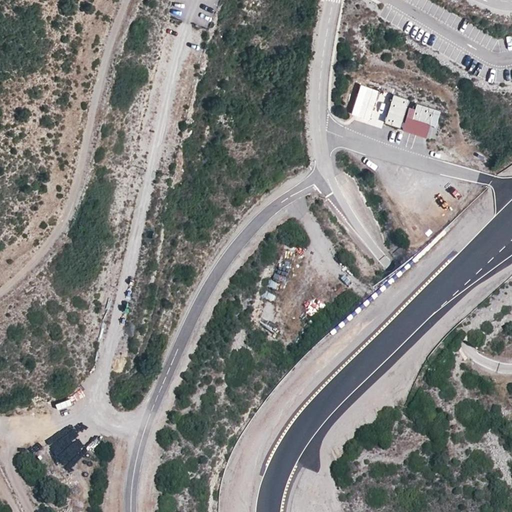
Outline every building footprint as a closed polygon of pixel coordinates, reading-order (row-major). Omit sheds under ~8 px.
[(451,26),(463,33),(469,23),(457,16),(451,26)] [(351,116),(383,126),(385,122),(399,127),(408,100),(361,85),(351,116)] [(414,108),(407,106),(400,128),(424,135),(429,123),(434,125),(439,110),(416,103),(414,108)] [(444,197),(438,202),(451,216),(456,211),(444,197)] [(261,298),(273,301),(275,294),(263,291),(261,298)] [(276,325),(278,314),(269,313),(267,323),(276,325)] [(53,402),(56,409),(71,404),(69,397),(53,402)]
